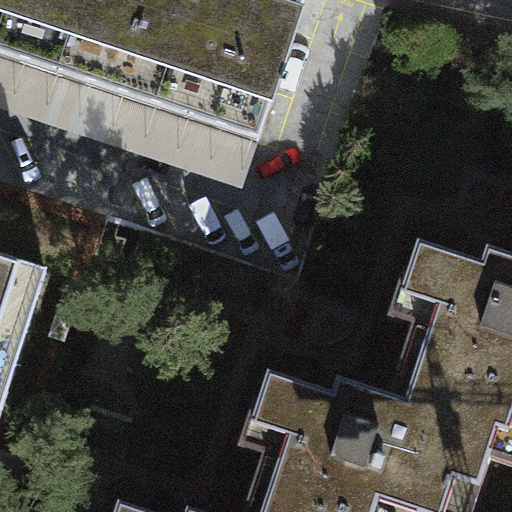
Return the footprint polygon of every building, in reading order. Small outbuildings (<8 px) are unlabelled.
[(305,0),(0,0),(0,57),(258,143),(305,0)] [(0,110),(242,191),(258,143),(0,57),(0,110)] [(511,261),(488,253),(483,269),(419,247),(402,298),(422,305),(390,401),(386,399),(380,416),(494,454),(500,434),(511,438),(511,261)] [(0,420),(48,276),(0,259),(0,420)] [(403,511),(474,511),(494,454),(380,416),(386,399),(338,383),(333,398),(269,376),(252,428),(271,435),(245,511),(395,511),(396,510),(403,511)]
